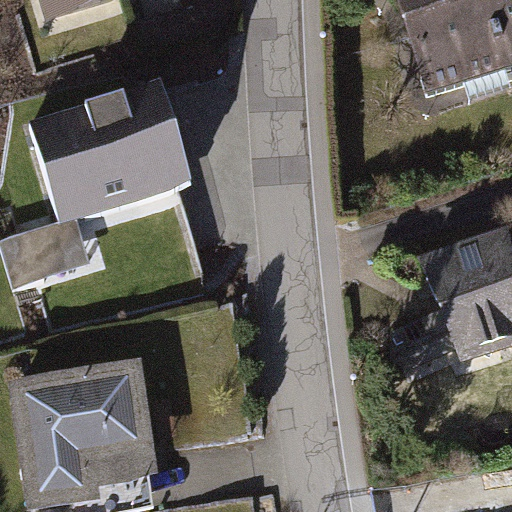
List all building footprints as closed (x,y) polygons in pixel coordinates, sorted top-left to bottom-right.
[(38,0),(46,26),(134,0),(38,0)] [(511,0),(397,0),(428,97),(511,70),(511,0)] [(161,87),(28,127),(58,225),(0,242),(0,255),(12,293),(90,269),(77,225),(193,190),(161,87)] [(440,317),(386,340),(401,378),(456,355),(462,370),(511,353),(511,243),(511,244),(510,235),(418,263),(440,317)] [(144,368),(9,387),(26,511),(54,511),(101,505),(99,492),(160,484),(144,368)]
